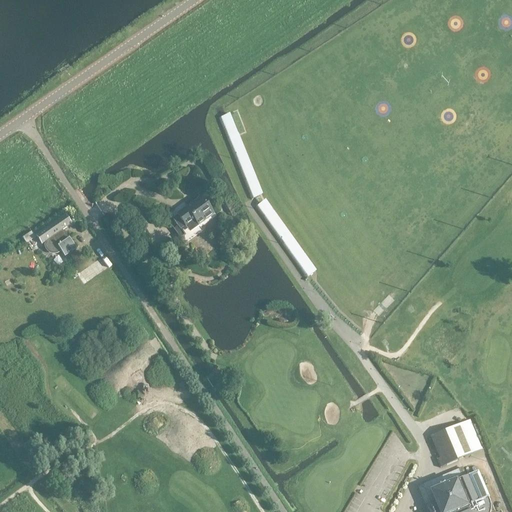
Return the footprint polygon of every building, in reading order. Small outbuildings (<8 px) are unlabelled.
[(231,113),(221,117),(254,199),(264,195),(231,113)] [(189,207),(188,211),(184,211),(178,215),(186,226),(195,220),(199,225),(213,215),(201,198),(189,207)] [(266,200),(258,206),(309,278),(317,272),(266,200)] [(37,236),(42,244),(45,243),(46,245),(45,245),(45,246),(46,245),(48,250),(51,252),(55,253),(59,252),(61,251),(65,257),(76,249),(69,239),(67,241),(63,232),(65,232),(64,231),(63,232),(63,231),(71,224),(66,216),(37,236)] [(115,336),(122,347),(128,342),(121,332),(115,336)] [(67,340),(76,352),(75,356),(76,356),(76,352),(78,351),(81,351),(78,350),(77,351),(68,339),(69,335),(68,339),(67,340),(66,340),(63,340),(66,340),(67,340)] [(451,368),(412,383),(438,452),(478,437),(451,368)] [(150,420),(158,431),(164,426),(156,416),(150,420)] [(201,456),(210,469),(209,472),(209,473),(210,469),(211,468),(215,468),(211,468),(202,455),(203,455),(204,452),(203,451),(202,455),(201,456),(197,456),(201,456)] [(494,511),(478,472),(466,477),(462,468),(417,487),(427,511),(501,511),(497,511),(494,511)] [(142,474),(143,474),(150,487),(149,491),(150,488),(152,487),(155,487),(152,486),(144,473),(145,470),(144,473),(143,474),(142,474),(139,473),(139,474),(142,474)] [(233,506),(237,511),(246,511),(247,511),(239,501),(233,506)]
